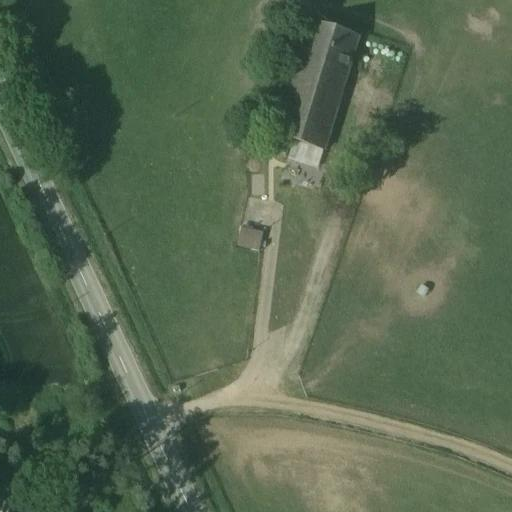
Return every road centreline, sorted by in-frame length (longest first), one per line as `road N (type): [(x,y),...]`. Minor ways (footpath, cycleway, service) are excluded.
road 1 (tertiary): [(0,92),(193,511)]
road 2 (track): [(221,401),(310,408),(398,427),(511,469)]
